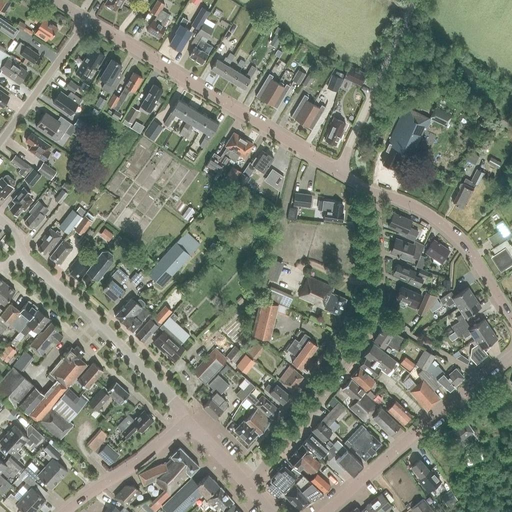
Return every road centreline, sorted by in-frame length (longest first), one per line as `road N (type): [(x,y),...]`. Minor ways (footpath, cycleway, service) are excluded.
road 1 (tertiary): [(337,170),(87,20)]
road 2 (residential): [(174,431),(1,273),(19,252)]
road 3 (residential): [(186,421),(121,346),(19,252)]
road 4 (tertiary): [(327,511),(482,379)]
road 5 (tertiary): [(511,321),(450,232),(416,207),(372,191)]
road 6 (unclassified): [(337,170),(412,0)]
road 7 (residential): [(248,485),(348,357)]
road 8 (residential): [(0,141),(87,20)]
road 9 (tertiary): [(65,511),(174,431)]
road 10 (residential): [(375,316),(372,191)]
road 11 (residential): [(482,379),(375,316)]
